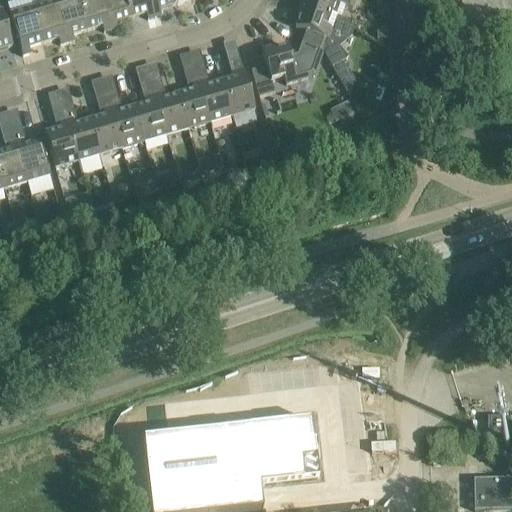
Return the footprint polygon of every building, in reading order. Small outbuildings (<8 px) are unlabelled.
[(72,37),(87,33),(77,0),(67,0),(55,4),(67,45),(74,43),(72,37)] [(104,34),(111,32),(101,0),(77,0),(87,33),(102,28),(104,34)] [(116,24),(131,20),(124,0),(101,0),(111,32),(118,30),(116,24)] [(147,21),(154,19),(148,0),(124,0),(131,20),(146,16),(147,21)] [(160,12),(174,7),(172,0),(148,0),(154,19),(161,17),(160,12)] [(356,0),(302,0),(301,5),(331,16),(331,17),(335,18),(340,6),(353,11),(356,0)] [(60,47),(67,45),(55,4),(33,10),(43,46),(58,41),(60,47)] [(327,28),(331,17),(331,16),(301,5),(297,16),(300,16),(295,30),(301,32),(297,44),(323,53),(337,77),(349,70),(344,62),(348,59),(333,42),(328,40),(331,30),(327,28)] [(28,50),(43,46),(33,10),(10,17),(22,58),(30,56),(28,50)] [(0,51),(12,49),(1,13),(0,13),(0,51)] [(383,25),(377,30),(377,44),(390,43),(390,24),(383,25)] [(315,79),(323,53),(297,44),(294,52),(288,54),(287,48),(273,52),(272,50),(261,53),(266,68),(251,72),(259,99),(275,95),(271,83),(284,79),(286,86),(297,83),(297,84),(315,79)] [(239,62),(228,65),(231,75),(235,74),(236,79),(222,83),(233,119),(254,112),(239,62)] [(205,72),(195,75),(209,125),(233,119),(222,83),(206,88),(204,83),(208,82),(205,72)] [(195,75),(184,78),(187,88),(191,87),(193,92),(177,97),(187,132),(209,125),(195,75)] [(161,84),(151,88),(166,138),(187,132),(177,97),(162,101),(161,96),(164,95),(161,84)] [(151,88),(141,90),(144,101),(147,100),(149,105),(133,109),(143,145),(166,138),(151,88)] [(117,97),(106,100),(121,151),(143,145),(133,109),(118,114),(116,109),(120,108),(117,97)] [(106,100),(96,103),(99,114),(103,113),(104,118),(89,122),(100,158),(121,151),(106,100)] [(73,110),(63,113),(78,164),(81,175),(102,166),(100,158),(89,122),(74,127),(73,122),(76,121),(73,110)] [(63,113),(52,116),(56,127),(59,126),(61,131),(45,135),(55,171),(78,164),(63,113)] [(22,131),(12,134),(27,185),(49,179),(39,143),(23,148),(22,143),(25,142),(22,131)] [(12,134),(1,137),(5,148),(8,147),(10,152),(0,154),(0,175),(5,192),(27,185),(12,134)] [(175,173),(168,176),(173,190),(180,187),(175,173)] [(139,180),(130,183),(135,197),(144,194),(139,180)] [(25,221),(14,224),(17,234),(28,231),(25,221)] [(6,227),(0,228),(0,237),(9,235),(6,227)] [(511,419),(489,420),(489,436),(511,435),(511,419)] [(311,423),(142,441),(149,511),(262,511),(260,489),(318,482),(315,459),(311,460),(309,446),(314,446),(311,423)] [(511,511),(511,480),(475,481),(475,511),(511,511)]
